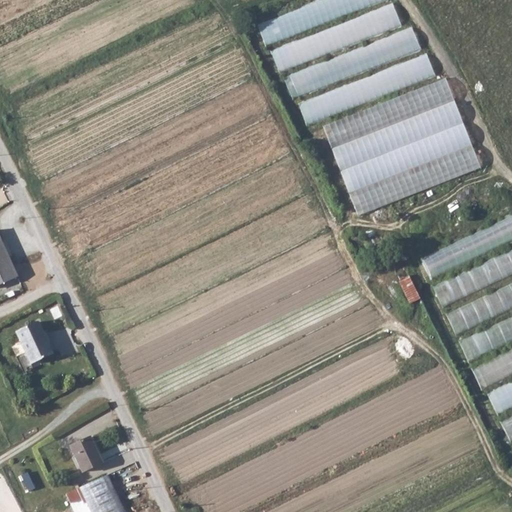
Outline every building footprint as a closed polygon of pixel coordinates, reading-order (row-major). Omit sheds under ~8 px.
[(317,0),(255,24),(264,47),(387,0),(317,0)] [(279,73),(400,26),(391,4),(270,51),(279,73)] [(284,77),(293,99),(420,49),(412,28),(284,77)] [(307,126),(435,75),(426,53),(298,104),(307,126)] [(321,126),(356,216),(479,169),(444,78),(321,126)] [(430,279),(511,239),(511,213),(420,257),(430,279)] [(0,283),(15,276),(0,241),(0,283)] [(511,250),(431,288),(440,306),(511,271),(511,250)] [(397,252),(362,268),(372,291),(407,275),(397,252)] [(511,282),(445,315),(455,336),(511,308),(511,282)] [(412,284),(402,289),(409,303),(418,298),(412,284)] [(467,363),(511,341),(511,314),(456,341),(467,363)] [(37,321),(15,331),(30,363),(51,354),(37,321)] [(511,349),(469,371),(480,393),(511,377),(511,349)] [(496,415),(511,407),(511,381),(486,394),(496,415)] [(511,416),(500,423),(510,443),(511,442),(511,416)] [(89,437),(70,446),(82,472),(101,463),(89,437)] [(106,475),(79,487),(90,511),(120,511),(123,511),(106,475)] [(76,501),(80,511),(89,511),(83,498),(76,501)]
